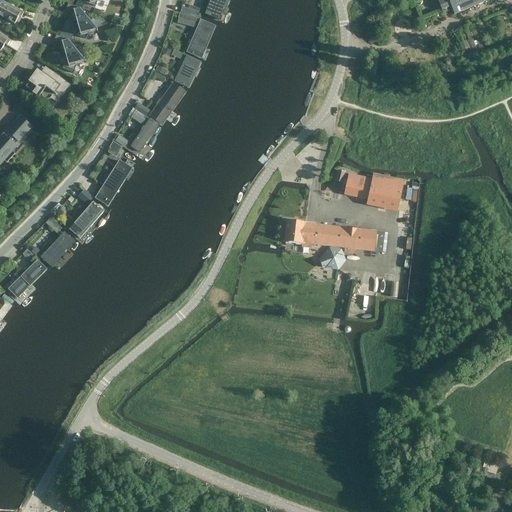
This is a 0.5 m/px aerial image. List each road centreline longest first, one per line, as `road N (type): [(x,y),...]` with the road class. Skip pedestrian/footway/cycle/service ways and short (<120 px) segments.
road 1 (unclassified): [(83,413),(108,376),(191,305),(260,185),(331,99),(345,43),(339,0)]
road 2 (residential): [(0,256),(84,167),(129,97),(166,0)]
road 3 (unclassified): [(83,413),(305,511)]
